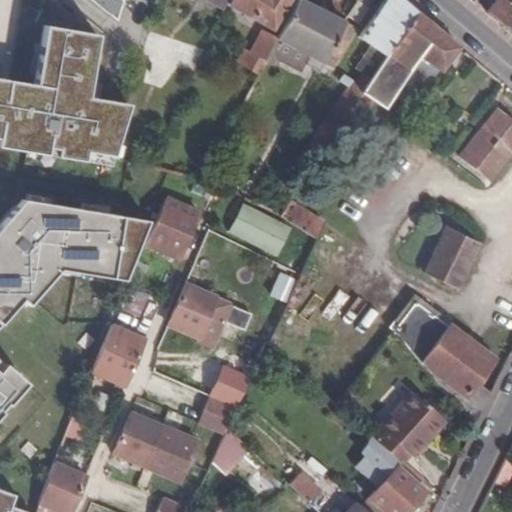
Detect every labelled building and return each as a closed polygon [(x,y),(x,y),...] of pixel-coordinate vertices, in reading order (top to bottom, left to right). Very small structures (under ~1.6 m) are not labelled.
[(212,0),(201,0),(219,9),(221,4),(212,0)] [(225,0),(223,6),(262,26),(267,29),(283,0),(225,0)] [(340,23),(298,0),(294,0),(274,39),(282,44),(329,68),(344,41),(334,34),(340,23)] [(412,10),(400,0),(380,0),(357,37),(367,44),(376,50),(371,57),(378,63),(412,10)] [(511,0),(490,0),(482,12),(500,27),(511,13),(511,0)] [(455,46),(412,10),(378,63),(358,91),(382,108),(418,57),(434,71),(455,46)] [(511,13),(500,27),(511,37),(511,13)] [(31,86),(1,81),(0,87),(0,148),(40,154),(42,147),(51,149),(50,156),(103,164),(124,105),(84,98),(94,35),(41,27),(31,86)] [(274,39),(259,31),(247,53),(240,67),(255,75),(263,59),(274,39)] [(282,44),(274,39),(263,59),(272,64),(282,44)] [(247,53),(240,50),(233,64),(240,67),(247,53)] [(511,142),(511,123),(492,109),(457,155),(486,177),(511,142)] [(164,198),(155,220),(186,234),(196,210),(175,201),(177,197),(170,194),(166,199),(164,198)] [(146,220),(17,199),(0,218),(0,405),(2,403),(4,404),(24,382),(1,362),(0,363),(0,317),(17,298),(24,304),(56,267),(123,278),(124,275),(146,220)] [(324,222),(289,201),(281,214),(316,236),(324,222)] [(289,230),(242,206),(229,231),(276,255),(289,230)] [(186,234),(155,220),(144,245),(147,245),(144,250),(151,253),(154,249),(176,258),(186,234)] [(479,243),(447,228),(424,274),(457,289),(479,243)] [(294,278),(280,272),(269,295),(284,302),(294,278)] [(203,291),(182,281),(173,303),(219,322),(228,302),(210,293),(212,288),(205,286),(203,291)] [(387,326),(467,398),(497,359),(415,294),(387,326)] [(173,303),(165,323),(192,336),(190,338),(209,347),(219,322),(173,303)] [(133,360),(143,337),(120,327),(122,323),(115,321),(113,325),(111,325),(102,347),(133,360)] [(133,360),(102,347),(91,373),(93,373),(92,378),(99,381),(101,377),(123,385),(133,360)] [(210,393),(199,421),(224,433),(225,430),(237,405),(210,393)] [(385,434),(377,444),(399,464),(407,455),(412,459),(445,423),(413,394),(380,430),(385,434)] [(148,420),(127,411),(119,430),(151,443),(188,458),(195,441),(154,423),(157,418),(151,415),(148,420)] [(151,443),(119,430),(110,451),(130,460),(129,465),(135,468),(138,463),(178,480),(188,458),(151,443)] [(399,464),(377,444),(371,439),(364,457),(353,470),(376,490),(359,510),(361,511),(406,511),(409,508),(423,493),(395,468),(399,464)] [(77,496),(85,474),(63,465),(64,460),(59,458),(56,463),(54,462),(46,481),(77,496)] [(491,486),(504,493),(511,476),(511,468),(502,463),(491,486)] [(294,475),(285,485),(307,505),(316,494),(294,475)] [(56,511),(69,511),(77,496),(46,481),(37,504),(39,505),(37,509),(44,511),(47,508),(56,511)] [(0,511),(27,511),(5,504),(9,493),(0,489),(0,511)] [(187,511),(189,510),(160,497),(153,511),(187,511)]
